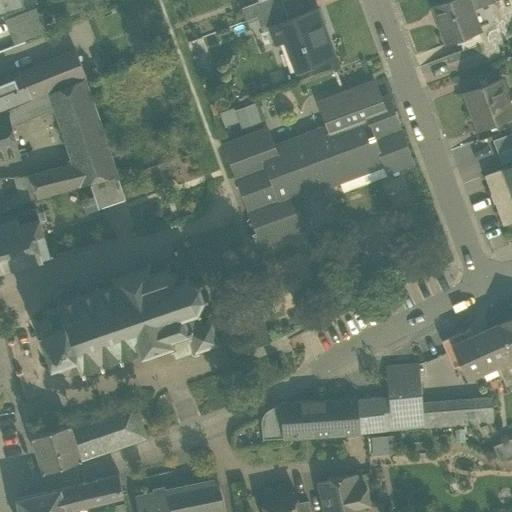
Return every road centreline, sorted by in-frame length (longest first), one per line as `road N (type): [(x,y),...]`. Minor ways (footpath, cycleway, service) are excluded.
road 1 (residential): [(483,287),(376,0)]
road 2 (residential): [(211,426),(483,287)]
road 3 (residential): [(0,492),(211,426)]
road 4 (residential): [(364,461),(243,471),(211,426)]
